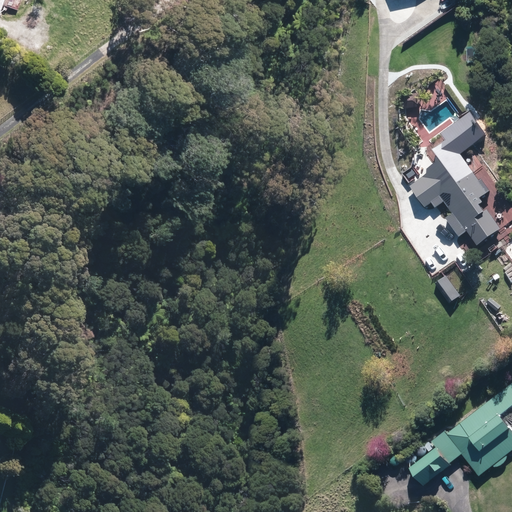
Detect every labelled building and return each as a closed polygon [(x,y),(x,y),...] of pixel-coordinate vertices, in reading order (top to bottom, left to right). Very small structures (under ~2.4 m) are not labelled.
[(483,182),(452,140),(438,150),(444,158),(442,164),(432,170),(431,174),(413,187),(429,208),(444,197),(456,214),(449,219),(462,238),(470,232),(481,247),(505,230),(491,211),(489,212),(485,207),(487,206),(484,202),(495,193),(485,180),(483,182)] [(445,277),(434,285),(449,305),(450,303),(460,297),(445,277)] [(511,452),(511,419),(507,412),(511,408),(511,385),(452,432),(450,429),(436,440),(441,447),(415,467),(428,485),(455,464),(454,463),(465,452),(483,474),(511,452)] [(433,441),(427,445),(432,451),(437,447),(433,441)] [(388,461),(370,471),(380,488),(398,478),(388,461)]
